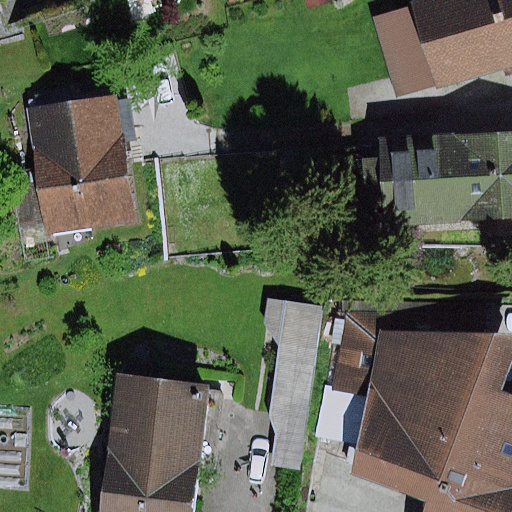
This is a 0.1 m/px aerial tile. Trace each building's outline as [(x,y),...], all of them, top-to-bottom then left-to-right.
[(331,0),(303,0),(306,8),(331,1),(331,0)] [(511,0),(426,0),(373,17),(398,96),(511,60),(511,0)] [(116,99),(27,111),(45,236),(133,224),(116,99)] [(511,133),(373,142),(376,201),(392,201),(393,226),(511,218),(511,133)] [(323,309),(267,300),(263,327),(276,347),(266,419),(275,434),(270,466),(297,471),(323,309)] [(392,314),(346,314),(331,390),(366,397),(347,479),(426,501),(422,511),(511,511),(511,399),(493,392),(511,344),(511,332),(389,332),(392,314)] [(190,511),(203,390),(114,380),(100,511),(190,511)]
